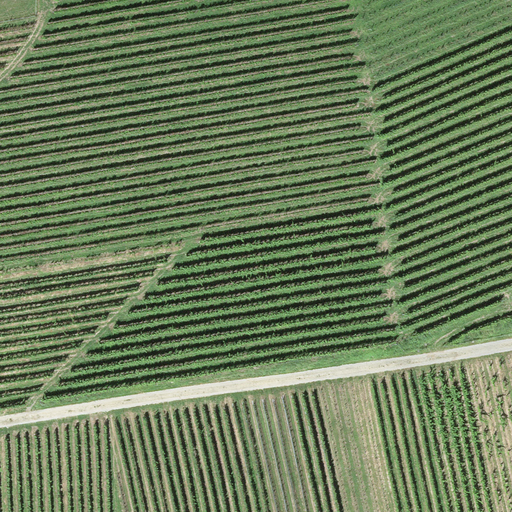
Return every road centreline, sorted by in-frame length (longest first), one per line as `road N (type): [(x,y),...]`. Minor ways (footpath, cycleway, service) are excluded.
road 1 (track): [(0,422),(511,344)]
road 2 (track): [(16,420),(180,249)]
